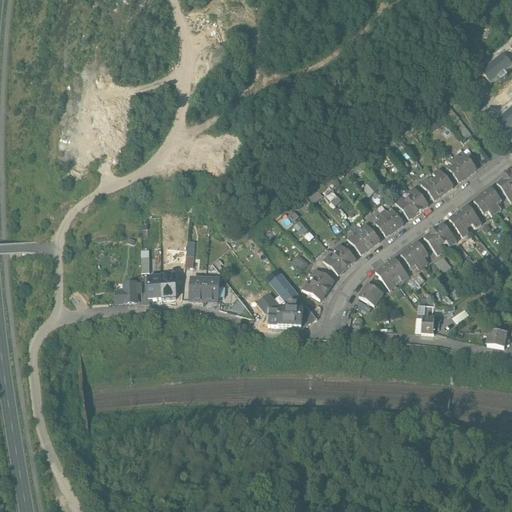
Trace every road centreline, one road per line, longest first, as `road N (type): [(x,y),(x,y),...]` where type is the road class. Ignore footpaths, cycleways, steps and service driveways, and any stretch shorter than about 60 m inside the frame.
road 1 (residential): [(79,511),(46,454),(29,363),(38,336),(57,320),(187,313),(268,338),(330,341)]
road 2 (residential): [(511,154),(357,275),(330,341)]
road 3 (residential): [(330,341),(511,361)]
road 4 (primary): [(0,347),(26,511)]
